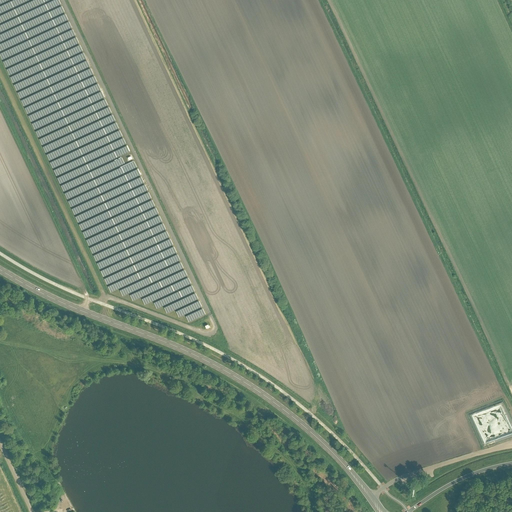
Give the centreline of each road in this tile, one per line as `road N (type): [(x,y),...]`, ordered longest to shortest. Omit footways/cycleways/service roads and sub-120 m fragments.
road 1 (primary): [(370,497),(299,419),(220,367),(0,268)]
road 2 (unclassified): [(370,497),(402,476),(511,446)]
